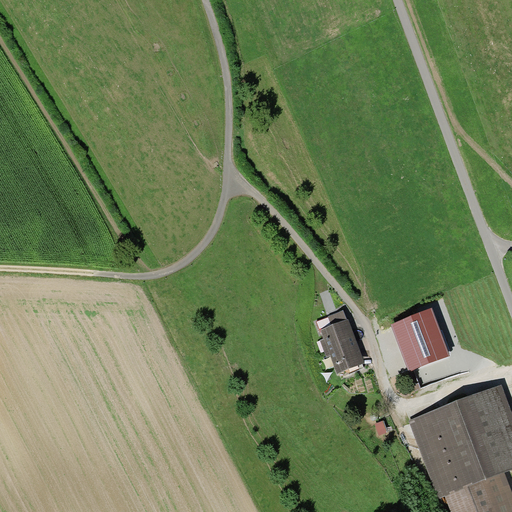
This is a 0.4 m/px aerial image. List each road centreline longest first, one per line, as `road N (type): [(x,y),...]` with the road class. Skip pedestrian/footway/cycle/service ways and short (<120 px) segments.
road 1 (track): [(204,0),(227,113),(228,180),(209,236),(177,268),(156,275),(0,269)]
road 2 (track): [(228,180),(254,194),(363,321),(393,407),(511,374)]
road 3 (unclassified): [(396,0),(511,316)]
road 4 (track): [(0,40),(133,276)]
